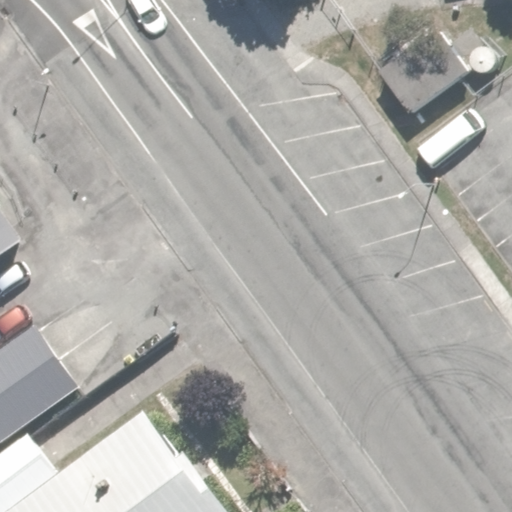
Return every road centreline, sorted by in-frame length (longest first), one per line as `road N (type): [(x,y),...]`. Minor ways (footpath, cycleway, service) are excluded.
road 1 (residential): [(152,78),(473,511)]
road 2 (residential): [(152,78),(57,0)]
